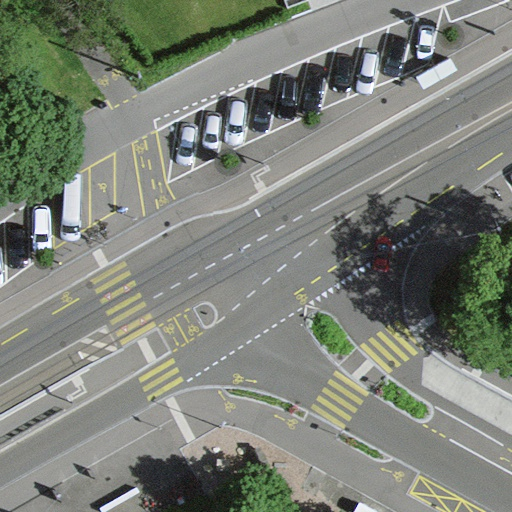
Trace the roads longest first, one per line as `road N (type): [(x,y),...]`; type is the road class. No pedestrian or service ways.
road 1 (tertiary): [(228,253),(366,375),(511,460)]
road 2 (secondary): [(228,253),(511,100)]
road 3 (secondary): [(0,381),(228,253)]
